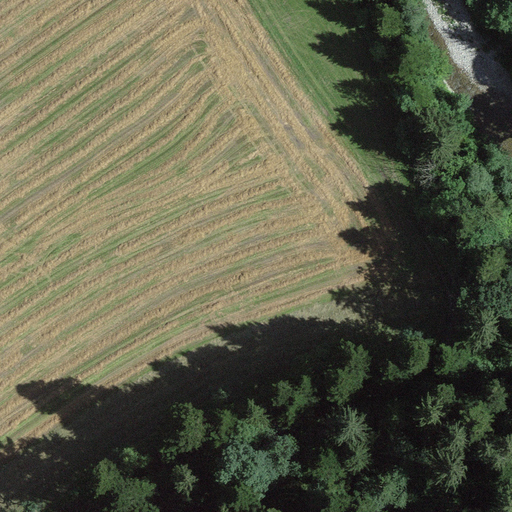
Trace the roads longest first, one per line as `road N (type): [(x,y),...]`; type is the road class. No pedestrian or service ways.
road 1 (track): [(455,352),(473,317),(440,222),(367,131)]
road 2 (track): [(279,511),(315,442),(455,352)]
